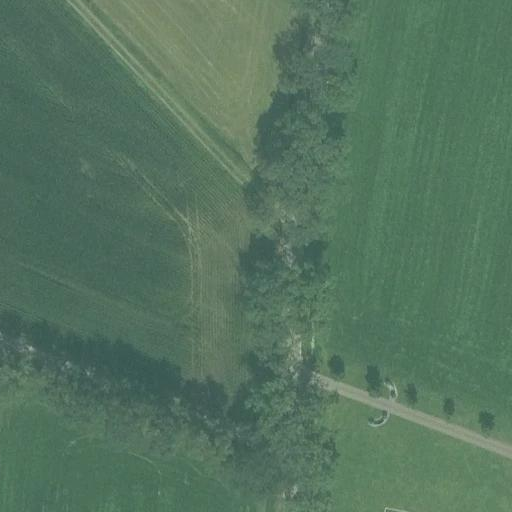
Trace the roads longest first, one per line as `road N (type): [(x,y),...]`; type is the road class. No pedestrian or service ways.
road 1 (unclassified): [(285,448),(288,239),(329,0)]
road 2 (unclassified): [(285,448),(0,331)]
